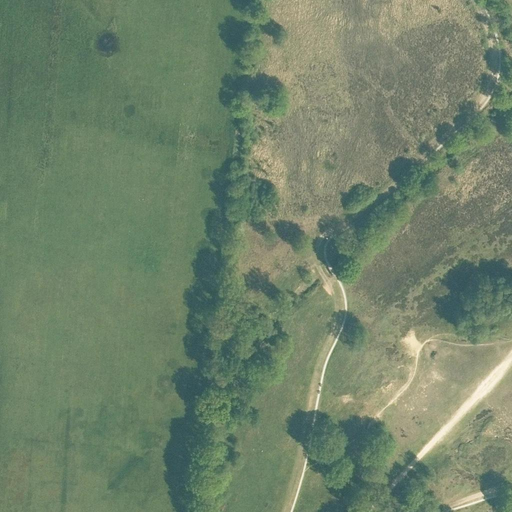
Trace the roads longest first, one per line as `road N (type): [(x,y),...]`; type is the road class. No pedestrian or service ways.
road 1 (track): [(475,0),(492,42),(485,92),(389,187),(319,240),(319,265),(339,304),(285,511)]
road 2 (track): [(369,511),(511,357)]
